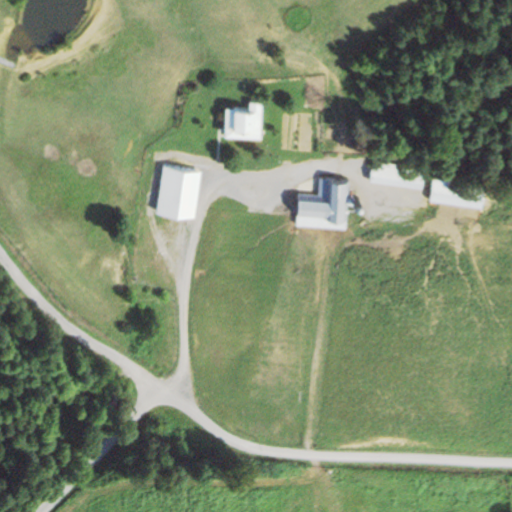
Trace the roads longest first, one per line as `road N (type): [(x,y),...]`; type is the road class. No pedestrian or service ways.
road 1 (residential): [(511,459),(290,451),(236,438),(67,322),(0,246)]
road 2 (residential): [(48,511),(163,388)]
